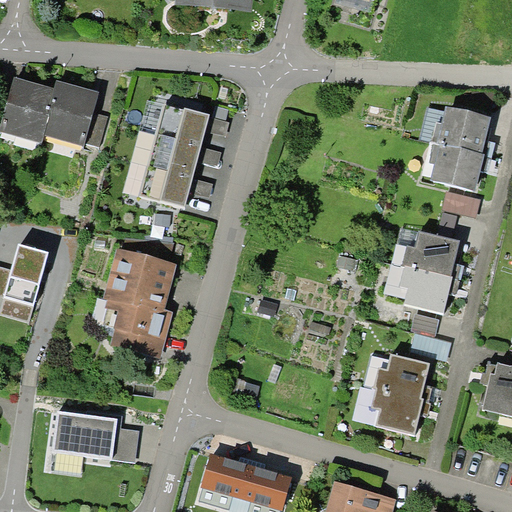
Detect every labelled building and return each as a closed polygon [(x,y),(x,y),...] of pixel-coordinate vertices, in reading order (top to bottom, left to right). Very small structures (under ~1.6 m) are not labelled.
[(244,0),(178,0),(179,2),(244,8),(244,0)] [(37,147),(38,147),(55,88),(54,88),(51,96),(11,84),(7,101),(0,98),(0,130),(1,128),(16,133),(12,146),(33,153),(37,147)] [(97,150),(105,120),(91,116),(96,99),(55,88),(38,147),(39,148),(43,131),(82,142),(81,146),(97,150)] [(155,109),(147,136),(201,150),(208,123),(155,109)] [(485,159),(483,159),(486,144),(480,143),(485,123),(446,113),(437,149),(440,149),(485,160),(485,159)] [(147,136),(140,163),(194,177),(201,150),(147,136)] [(475,174),(481,175),(485,160),(440,149),(431,185),(470,194),(475,174)] [(140,163),(133,190),(186,204),(194,177),(140,163)] [(464,218),(471,220),(475,204),(446,197),(442,213),(464,218)] [(450,236),(452,231),(454,220),(441,216),(437,232),(450,236)] [(456,283),(454,282),(457,268),(451,267),(456,246),(417,236),(408,272),(456,284),(456,283)] [(49,252),(18,243),(0,306),(0,315),(29,323),(49,252)] [(134,253),(166,262),(169,250),(129,245),(127,252),(134,254),(134,253)] [(158,313),(170,268),(118,254),(105,302),(123,307),(114,344),(155,355),(166,315),(158,313)] [(446,297),(452,298),(456,284),(408,272),(408,273),(402,271),(398,290),(406,292),(402,308),(441,317),(446,297)] [(428,405),(425,404),(428,390),(422,388),(427,368),(389,358),(380,393),(382,394),(427,405),(428,405)] [(495,369),(486,367),(481,387),(486,388),(481,410),(500,415),(501,410),(511,412),(511,373),(510,373),(510,371),(495,367),(495,369)] [(417,419),(424,420),(427,405),(382,394),(373,429),(412,439),(417,419)] [(115,418),(55,411),(50,456),(110,463),(115,418)] [(238,511),(252,466),(210,454),(197,501),(235,511),(238,511)] [(283,511),(293,478),(252,466),(238,511),(283,511)] [(390,511),(392,505),(336,488),(329,511),(390,511)]
